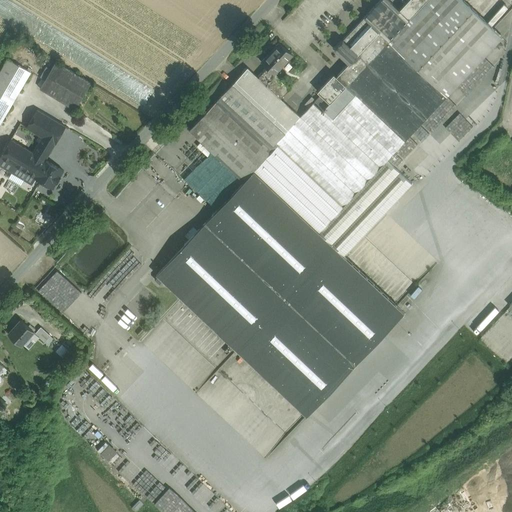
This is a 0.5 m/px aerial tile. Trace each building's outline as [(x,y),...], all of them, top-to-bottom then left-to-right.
[(399,10),(389,0),(380,0),(364,18),(371,24),(379,31),(388,40),(408,19),(399,10)] [(462,0),(401,0),(401,1),(404,4),(399,10),(408,19),(388,40),(447,96),(502,37),(462,0)] [(364,18),(343,40),(350,46),(371,24),(364,18)] [(371,24),(350,46),(343,40),(334,49),(349,63),(379,31),(371,24)] [(349,63),(336,76),(334,74),(318,91),(321,94),(325,97),(330,102),(346,86),(388,40),(379,31),(349,63)] [(388,40),(346,86),(355,94),(356,93),(405,140),(447,96),(388,40)] [(279,42),(262,62),(267,67),(274,74),(275,73),(292,54),(279,42)] [(8,59),(0,72),(0,123),(31,72),(8,59)] [(91,83),(56,62),(40,88),(75,109),(91,83)] [(291,88),(275,73),(274,74),(267,67),(257,77),(281,99),(291,88)] [(257,77),(247,68),(189,130),(216,155),(215,155),(244,182),(254,171),(319,232),(387,160),(405,140),(356,93),(355,94),(346,86),(330,102),(325,97),(321,94),(315,101),(300,117),(281,99),(257,77)] [(65,126),(37,110),(27,127),(40,135),(37,140),(40,141),(33,153),(45,160),(65,126)] [(33,153),(11,140),(0,159),(0,164),(31,183),(35,177),(45,160),(33,153)] [(63,171),(45,160),(35,177),(53,187),(63,171)] [(387,160),(319,232),(334,247),(344,256),(412,183),(387,160)] [(244,182),(156,274),(157,275),(155,277),(155,279),(159,284),(162,283),(164,281),(237,350),(334,247),(319,232),(254,171),(244,182)] [(334,247),(237,350),(307,416),(404,313),(344,256),(334,247)] [(21,319),(14,327),(14,328),(9,334),(8,333),(8,334),(21,345),(34,331),(21,319)] [(50,335),(41,326),(35,333),(44,341),(50,335)] [(143,504),(139,500),(132,508),(136,511),(143,504)]
